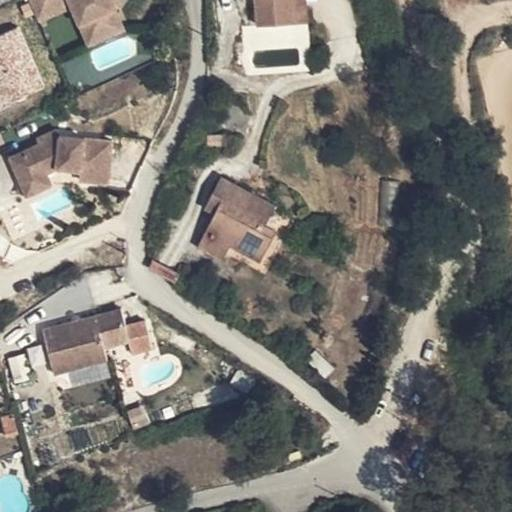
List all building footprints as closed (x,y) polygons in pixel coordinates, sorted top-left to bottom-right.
[(25,0),(31,12),(56,1),(58,0),(25,0)] [(121,0),(58,0),(56,1),(31,12),(37,24),(70,10),(82,35),(112,22),(108,15),(121,0)] [(256,0),(258,27),(295,23),(293,0),(256,0)] [(305,0),(293,0),(295,23),(308,22),(305,0)] [(21,22),(0,31),(0,93),(5,103),(50,82),(21,22)] [(118,33),(112,22),(82,35),(87,47),(118,33)] [(251,122),(244,118),(240,126),(248,130),(251,122)] [(17,181),(41,169),(55,163),(76,161),(75,175),(104,179),(109,139),(56,133),(53,126),(33,135),(35,140),(6,154),(17,181)] [(46,180),(41,169),(17,181),(22,191),(46,180)] [(274,207),(220,180),(210,199),(220,204),(216,213),(199,246),(222,259),(230,245),(260,261),(275,231),(265,226),(273,211),(274,207)] [(220,204),(210,199),(206,208),(216,213),(220,204)] [(148,268),(174,283),(179,274),(152,260),(148,268)] [(152,348),(145,321),(126,327),(121,309),(42,331),(54,375),(108,361),(104,348),(128,342),(132,355),(152,348)] [(18,432),(13,415),(2,418),(7,435),(18,432)]
